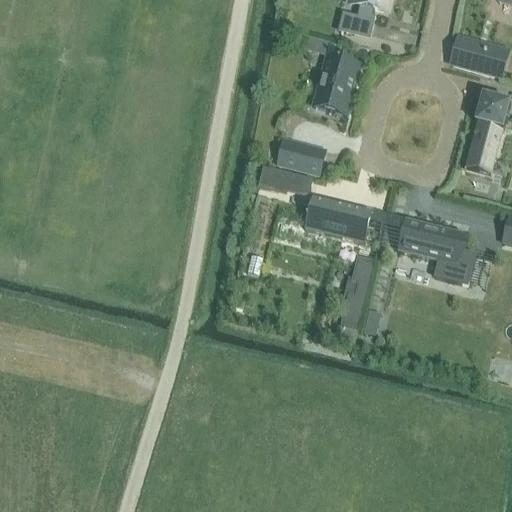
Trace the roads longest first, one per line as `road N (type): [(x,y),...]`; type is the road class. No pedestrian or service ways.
road 1 (track): [(127,511),(175,356),(243,0)]
road 2 (residential): [(425,75),(400,75),(384,89),(366,151),(372,159),(437,173),(454,102),(446,85)]
